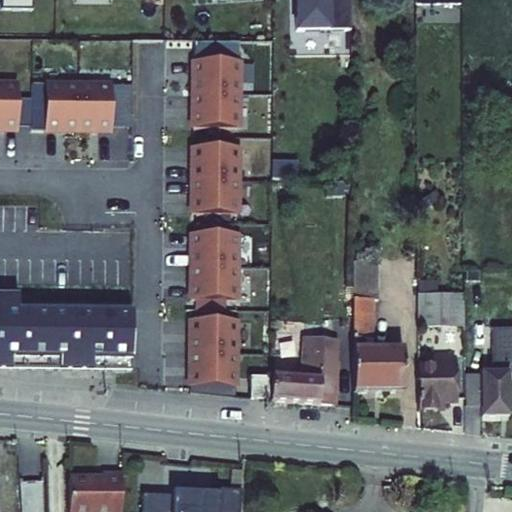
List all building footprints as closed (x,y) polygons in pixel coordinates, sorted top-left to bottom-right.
[(41,20),(40,0),(0,0),(0,3),(9,4),(9,20),(41,20)] [(351,37),(350,0),(294,0),(294,38),(351,37)] [(462,10),(461,0),(419,0),(419,11),(462,10)] [(240,70),(240,50),(204,50),(204,103),(250,103),(250,70),(240,70)] [(0,95),(0,141),(27,141),(27,95),(0,95)] [(88,95),(41,95),(41,141),(89,141),(88,95)] [(88,95),(89,141),(122,141),(122,99),(122,95),(88,95)] [(141,135),(141,99),(122,99),(122,135),(141,135)] [(250,103),(204,103),(204,137),(250,137),(250,103)] [(204,157),(204,190),(250,190),(250,157),(204,157)] [(250,190),(204,190),(204,224),(251,223),(250,190)] [(204,244),(205,277),(251,277),(251,244),(204,244)] [(392,263),(366,263),(367,301),(386,301),(392,301),(392,263)] [(251,277),(205,277),(205,311),(251,310),(251,277)] [(433,278),(431,326),(453,327),(453,279),(433,278)] [(453,279),(453,327),(474,326),(473,279),(453,279)] [(511,279),(489,279),(489,300),(511,300),(511,279)] [(511,300),(489,300),(489,309),(511,309),(511,300)] [(367,301),(367,393),(414,393),(413,351),(388,352),(386,301),(367,301)] [(30,308),(0,308),(0,323),(144,324),(144,317),(136,317),(30,318),(30,308)] [(0,382),(144,382),(144,324),(0,323),(0,382)] [(205,331),(205,364),(251,364),(251,331),(205,331)] [(488,374),(488,420),(511,419),(511,334),(502,334),(502,374),(488,374)] [(291,376),(291,406),(357,406),(357,341),(312,341),(312,376),(291,376)] [(429,365),(426,411),(445,412),(446,401),(462,400),(461,356),(449,356),(449,365),(429,365)] [(251,364),(205,364),(205,398),(251,397),(251,364)] [(269,380),(270,401),(288,401),(288,380),(269,380)] [(251,397),(205,398),(205,404),(251,408),(251,397)] [(67,476),(65,511),(118,511),(120,473),(101,473),(101,477),(67,476)] [(39,511),(39,482),(20,482),(21,511),(39,511)] [(238,511),(239,492),(207,491),(206,504),(199,504),(199,499),(170,497),(169,511),(238,511)]
